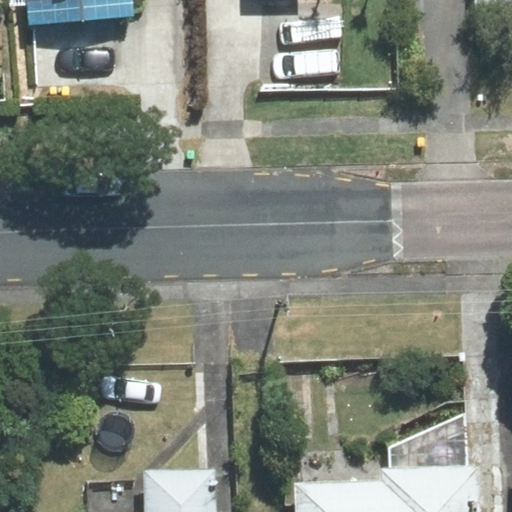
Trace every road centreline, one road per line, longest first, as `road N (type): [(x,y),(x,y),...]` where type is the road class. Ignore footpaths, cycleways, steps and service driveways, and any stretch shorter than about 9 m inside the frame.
road 1 (unclassified): [(0,234),(511,220)]
road 2 (unknown): [(216,295),(223,511)]
